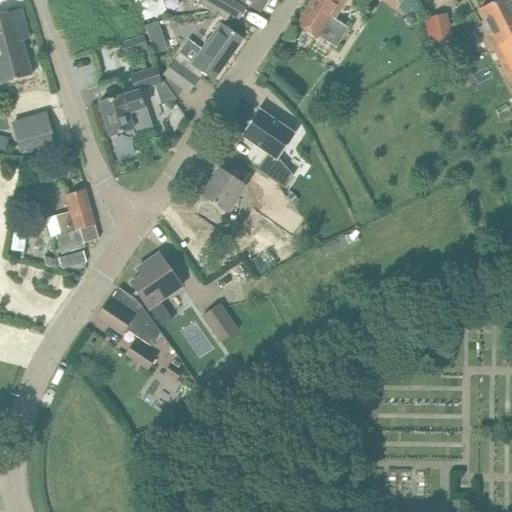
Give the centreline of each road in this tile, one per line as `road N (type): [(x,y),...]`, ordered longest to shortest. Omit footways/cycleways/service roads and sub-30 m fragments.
road 1 (unclassified): [(19,511),(22,408),(50,351),(141,220)]
road 2 (unclassified): [(141,220),(289,0)]
road 3 (unclassified): [(141,220),(91,157),(42,0)]
